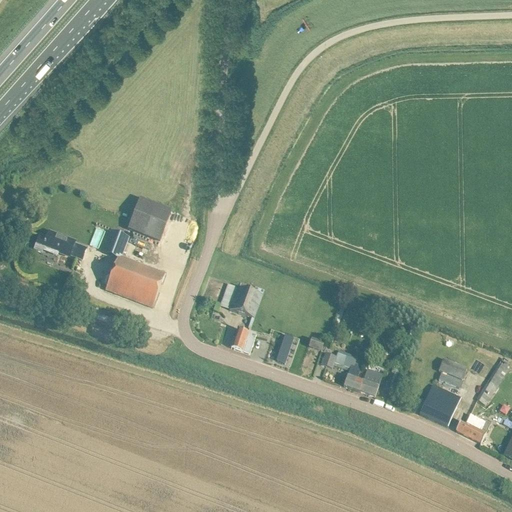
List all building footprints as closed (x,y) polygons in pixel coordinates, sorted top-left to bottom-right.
[(195,118),(114,87),(94,142),(75,135),(57,181),(76,188),(79,180),(106,190),(120,154),(174,174),(195,118)] [(159,242),(171,212),(140,200),(129,230),(159,242)] [(75,243),(49,233),(47,238),(39,235),(33,251),(41,254),(43,248),(51,252),(52,251),(69,258),(70,256),(82,261),(86,249),(74,245),(75,243)] [(152,309),(165,275),(121,257),(128,239),(111,233),(103,254),(117,259),(105,291),(152,309)] [(253,294),(246,291),(237,288),(229,311),(254,320),(257,310),(264,292),(255,288),(253,294)] [(351,310),(353,304),(353,303),(343,299),(328,344),(332,345),(345,308),(351,310)] [(249,356),(253,346),(256,337),(237,331),(231,349),(249,356)] [(285,338),(277,362),(285,365),(293,341),(285,338)] [(321,353),(324,346),(311,341),(309,349),(321,353)] [(363,385),(367,371),(362,385),(357,383),(362,367),(355,365),(357,358),(339,352),(336,359),(325,355),(321,367),(332,370),(334,364),(350,370),(343,389),(360,395),(363,385)] [(486,372),(493,361),(483,355),(476,366),(486,372)] [(461,381),(466,370),(453,364),(444,361),(439,373),(461,381)] [(484,406),(509,366),(501,361),(475,401),(484,406)] [(374,400),(374,399),(378,390),(381,382),(383,376),(367,371),(363,385),(360,395),(374,400)] [(392,392),(398,378),(391,375),(386,390),(392,392)] [(447,429),(451,420),(460,401),(432,388),(419,416),(447,429)] [(484,425),(470,418),(466,427),(460,424),(455,433),(480,445),(491,424),(485,422),(484,425)]
